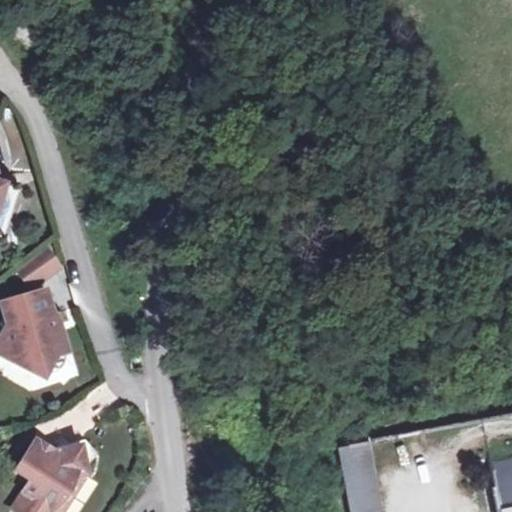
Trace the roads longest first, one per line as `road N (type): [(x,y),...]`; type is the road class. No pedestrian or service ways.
road 1 (tertiary): [(157,398),(154,324),(182,117),(223,0)]
road 2 (residential): [(0,67),(24,92),(43,140),(81,280),(118,375),(133,392),(157,398)]
